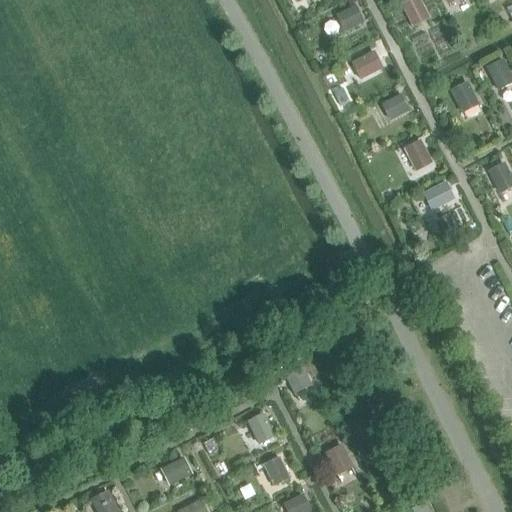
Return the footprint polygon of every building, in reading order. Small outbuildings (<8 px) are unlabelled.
[(419,0),(416,0),(404,6),(415,28),(429,20),(419,0)] [(356,10),(338,19),(346,33),(363,24),(356,10)] [(375,55),(354,65),(361,79),(381,69),(375,55)] [(511,82),(503,62),(488,69),(499,90),(511,83),(511,82)] [(467,85),(453,92),(463,113),(478,106),(467,85)] [(402,98),(383,107),(390,120),(408,112),(402,98)] [(420,144),(406,151),(417,172),(430,165),(420,144)] [(511,182),(504,166),(490,173),(500,194),(511,188),(511,182)] [(446,186),(425,196),(432,210),(453,200),(446,186)] [(300,369),(286,377),(295,394),(309,387),(300,369)] [(262,417),(248,424),(259,445),(273,439),(262,417)] [(212,441),(203,445),(207,452),(216,447),(212,441)] [(340,448),(326,455),(337,475),(351,468),(340,448)] [(183,461),(161,471),(169,485),(190,474),(183,461)] [(279,461),(264,468),(274,487),(289,480),(279,461)] [(115,511),(107,495),(92,503),(96,511),(115,511)] [(302,498),(284,507),(286,511),(308,511),(309,511),(302,498)] [(204,511),(200,502),(180,511),(204,511)]
